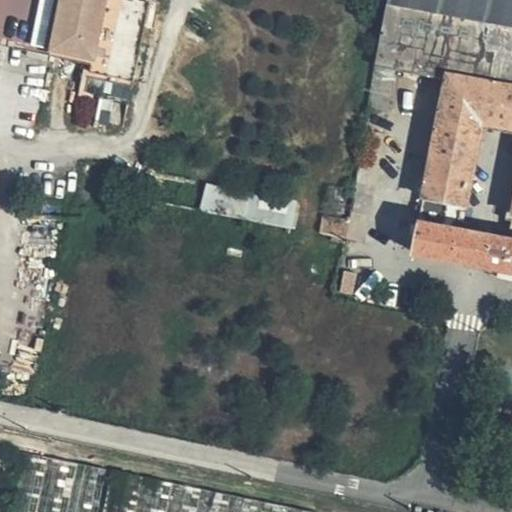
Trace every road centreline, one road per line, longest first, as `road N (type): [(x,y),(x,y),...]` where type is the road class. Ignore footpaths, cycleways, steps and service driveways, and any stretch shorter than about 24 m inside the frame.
road 1 (unknown): [(465,278),(396,263),(415,91)]
road 2 (unknown): [(431,501),(465,278)]
road 3 (unknown): [(0,177),(25,193),(3,376)]
